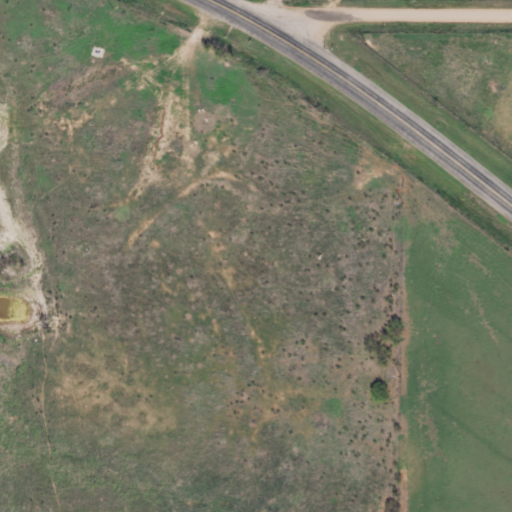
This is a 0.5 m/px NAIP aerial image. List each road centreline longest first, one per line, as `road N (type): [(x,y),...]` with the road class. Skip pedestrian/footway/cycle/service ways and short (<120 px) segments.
road 1 (primary): [(511,209),(352,86),(203,0)]
road 2 (residential): [(511,14),(327,15),(258,26)]
